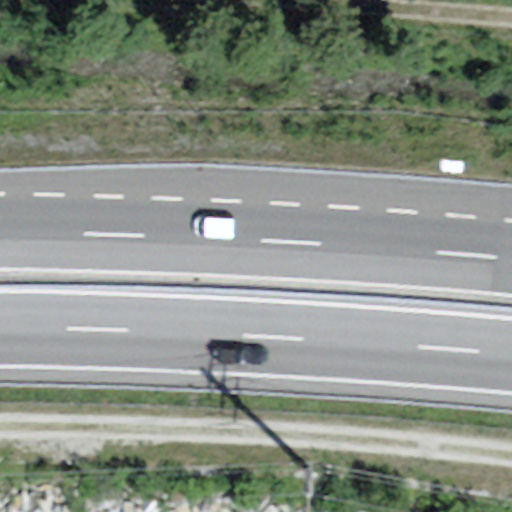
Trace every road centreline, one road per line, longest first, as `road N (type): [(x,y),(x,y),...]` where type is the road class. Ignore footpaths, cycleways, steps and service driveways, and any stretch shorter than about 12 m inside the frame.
road 1 (track): [(0,432),(279,427),(511,455)]
road 2 (motorway): [(511,256),(0,232)]
road 3 (motorway): [(0,326),(511,349)]
road 4 (track): [(511,20),(269,0)]
